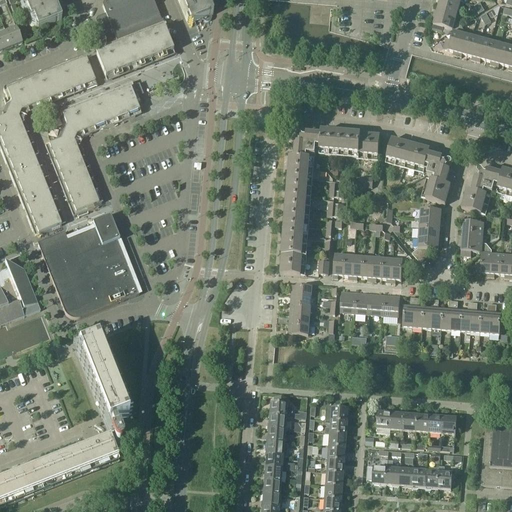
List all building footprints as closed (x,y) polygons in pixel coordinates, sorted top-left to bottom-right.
[(23,0),(31,19),(33,18),(38,29),(64,19),(59,6),(57,7),(53,0),(23,0)] [(106,15),(99,18),(98,18),(97,18),(97,19),(96,20),(96,21),(96,22),(96,23),(100,33),(97,35),(100,42),(98,43),(100,50),(99,51),(99,52),(99,53),(99,54),(108,78),(152,61),(154,61),(159,59),(160,57),(173,52),(173,50),(174,50),(174,49),(175,49),(175,48),(176,47),(176,46),(176,45),(175,44),(175,43),(174,43),(173,42),(172,42),(171,42),(170,42),(169,42),(152,0),(106,0),(107,1),(105,2),(103,4),(103,8),(106,15)] [(212,17),(211,16),(213,16),(206,0),(179,0),(190,25),(203,20),(203,21),(204,21),(204,22),(205,23),(206,23),(207,23),(208,23),(209,23),(210,22),(211,21),(211,20),(212,19),(212,18),(212,17)] [(458,13),(460,4),(446,0),(437,0),(437,2),(440,3),(439,8),(458,13)] [(455,22),(458,13),(439,8),(437,13),(434,12),(433,16),(455,22)] [(455,23),(455,22),(433,16),(432,21),(435,21),(432,32),(442,34),(444,30),(453,32),(455,23)] [(455,23),(453,32),(454,32),(462,28),(460,24),(455,23)] [(454,32),(453,33),(462,36),(464,31),(462,28),(454,32)] [(16,29),(6,33),(12,48),(22,44),(16,29)] [(0,47),(2,52),(12,48),(6,33),(0,35),(0,47)] [(463,36),(462,36),(453,33),(451,42),(446,41),(444,51),(454,54),(453,57),(457,58),(463,36)] [(472,38),(463,36),(457,58),(462,59),(462,56),(467,57),(472,38)] [(471,62),(476,63),(482,41),(472,38),(467,57),(472,59),(471,62)] [(491,43),(482,41),(476,63),(480,64),(481,61),(486,62),(491,43)] [(500,46),(491,43),(486,62),(491,64),(490,67),(494,68),(500,46)] [(509,48),(500,46),(494,68),(499,69),(499,66),(504,67),(509,48)] [(79,90),(91,85),(92,82),(90,78),(83,60),(82,60),(82,59),(81,58),(80,58),(79,59),(5,88),(4,88),(4,89),(4,90),(4,91),(6,98),(3,99),(6,105),(3,112),(0,112),(0,149),(33,233),(34,232),(36,237),(37,236),(38,238),(39,239),(40,239),(41,238),(41,237),(40,235),(60,227),(61,227),(54,208),(55,207),(52,199),(51,199),(47,191),(48,191),(45,182),(44,183),(38,168),(39,168),(36,159),(35,160),(20,122),(25,111),(40,105),(41,105),(59,98),(60,97),(63,96),(62,96),(78,90),(79,90)] [(76,215),(77,217),(78,219),(88,215),(87,213),(99,209),(98,206),(102,204),(99,198),(100,198),(80,146),(83,138),(135,118),(135,117),(141,114),(139,110),(142,109),(137,97),(138,97),(139,97),(139,96),(140,95),(140,94),(140,93),(140,92),(140,91),(139,90),(139,89),(138,89),(137,89),(136,89),(135,89),(134,89),(133,88),(128,90),(127,89),(122,91),(122,92),(122,93),(120,93),(118,93),(118,95),(114,96),(113,95),(102,100),(101,99),(73,111),(72,110),(64,113),(64,115),(62,115),(64,119),(60,120),(63,127),(58,139),(51,141),(53,145),(49,146),(54,159),(57,166),(56,168),(58,171),(59,172),(76,215)] [(341,135),(331,134),(321,133),(321,138),(320,153),(320,156),(329,157),(339,158),(341,135)] [(341,135),(339,158),(349,159),(359,160),(361,136),(351,135),(341,135)] [(295,160),(310,161),(311,158),(316,158),(316,153),(320,153),(321,138),(307,137),(306,140),(304,140),(301,136),(298,136),(297,137),(296,140),(300,144),(300,146),(296,146),(295,160)] [(361,136),(359,160),(369,160),(378,161),(380,138),(371,137),(361,136)] [(405,168),(411,146),(402,143),(392,141),(386,163),(395,166),(405,168)] [(429,156),(430,151),(421,148),(411,146),(405,168),(415,171),(424,174),(425,171),(429,156)] [(431,182),(446,186),(450,172),(446,171),(447,168),(451,166),(452,164),(451,161),(449,161),(444,164),(442,163),(443,160),(429,156),(425,171),(428,172),(427,177),(432,178),(431,182)] [(290,160),(289,169),(288,179),(312,181),(313,171),(313,162),(310,161),(295,160),(290,160)] [(494,189),(498,190),(502,175),(488,172),(487,175),(484,175),(482,170),(480,170),(478,171),(477,173),(480,177),(479,180),(476,179),(472,193),(487,196),(488,193),(493,194),(494,189)] [(511,173),(503,171),(502,175),(498,190),(497,193),(506,196),(511,197),(511,173)] [(310,200),(311,191),(312,181),(288,179),(288,189),(287,198),(310,200)] [(423,200),(445,207),(448,197),(451,187),(446,186),(431,182),(428,181),(425,191),(423,200)] [(464,201),(462,211),(484,217),(487,207),(490,197),(487,196),(472,193),(467,191),(464,201)] [(309,220),(309,210),(310,200),(287,198),(286,208),(285,218),(309,220)] [(441,212),(421,211),(420,221),(444,223),(444,218),(441,218),(441,212)] [(80,321),(81,320),(139,296),(118,242),(120,241),(110,218),(93,224),(95,230),(68,241),(65,234),(38,245),(65,314),(65,315),(66,316),(67,317),(68,318),(69,319),(71,320),(72,320),(73,321),(75,321),(76,321),(77,321),(79,321),(80,321)] [(284,237),(307,239),(308,229),(309,220),(285,218),(285,228),(284,237)] [(420,231),(440,232),(440,227),(443,227),(444,223),(420,221),(420,231)] [(463,228),(463,233),(483,235),(484,225),(461,223),(460,228),(463,228)] [(440,232),(420,231),(419,240),(442,242),(442,238),(439,237),(440,232)] [(483,240),(483,235),(463,233),(462,238),(459,238),(459,242),(482,244),(483,240)] [(283,240),(283,247),(282,256),(306,258),(306,248),(307,240),(307,239),(284,237),(283,240)] [(419,240),(418,250),(417,251),(425,260),(429,256),(430,251),(438,252),(439,246),(442,246),(442,242),(419,240)] [(482,245),(482,244),(459,242),(459,247),(462,247),(461,258),(471,259),(471,254),(482,255),(482,245)] [(420,264),(425,260),(417,251),(412,255),(420,264)] [(486,279),(490,279),(492,256),(491,256),(482,255),(481,265),(476,265),(475,275),(486,276),(486,279)] [(304,278),(305,268),(306,258),(282,256),(281,266),(281,276),(304,278)] [(501,257),(492,256),(490,279),(494,279),(495,276),(500,277),(501,257)] [(344,278),(345,258),(335,257),(333,280),(338,281),(338,278),(344,278)] [(511,257),(501,257),(500,277),(505,277),(505,280),(509,281),(511,257)] [(355,259),(345,258),(344,278),(349,279),(348,282),(353,282),(355,259)] [(404,262),(411,271),(417,267),(409,258),(404,262)] [(364,259),(355,259),(353,282),(357,282),(358,279),(363,280),(364,259)] [(374,260),(364,259),(363,280),(368,280),(368,283),(372,284),(374,260)] [(384,261),(374,260),(372,284),(376,284),(377,281),(382,281),(384,261)] [(393,262),(384,261),(382,281),(387,282),(387,285),(391,285),(393,262)] [(403,263),(393,262),(391,285),(396,285),(396,283),(402,283),(402,275),(407,275),(411,271),(404,262),(403,263)] [(0,327),(24,318),(40,312),(37,305),(38,305),(24,271),(5,263),(5,264),(8,270),(0,273),(0,327)] [(292,287),(291,297),(312,298),(312,289),(292,287)] [(355,316),(356,295),(342,294),(340,314),(355,316)] [(369,317),(371,297),(356,295),(355,316),(369,317)] [(291,297),(291,307),(311,308),(312,298),(291,297)] [(384,318),(386,298),(371,297),(369,317),(384,318)] [(400,299),(386,298),(384,318),(399,319),(400,299)] [(403,329),(412,330),(415,300),(411,300),(410,309),(404,309),(403,329)] [(422,331),(424,310),(419,310),(420,301),(415,300),(412,330),(422,331)] [(422,331),(432,332),(434,302),(430,301),(429,311),(424,310),(422,331)] [(432,332),(441,332),(443,312),(438,312),(439,302),(434,302),(432,332)] [(448,312),(443,312),(441,332),(451,333),(453,303),(449,303),(448,312)] [(451,333),(461,334),(462,314),(457,313),(458,304),(453,303),(451,333)] [(461,334),(470,335),(473,305),(469,305),(468,314),(462,314),(461,334)] [(470,335),(480,336),(482,315),(477,315),(478,305),(473,305),(470,335)] [(480,336),(490,336),(492,306),(488,306),(487,316),(482,315),(480,336)] [(497,307),(492,306),(490,336),(500,337),(501,330),(507,330),(508,317),(496,316),(497,307)] [(291,307),(290,316),(310,318),(311,308),(291,307)] [(289,326),(309,328),(310,318),(290,316),(289,326)] [(309,328),(289,326),(288,336),(309,338),(309,328)] [(387,338),(386,347),(399,348),(399,339),(387,338)] [(77,350),(108,426),(108,427),(108,426),(129,418),(98,341),(77,350)] [(292,420),(293,407),(287,407),(288,400),(274,399),(273,406),(270,405),(269,419),(286,420),(292,420)] [(331,410),(330,423),(346,425),(347,411),(331,410)] [(378,414),(377,431),(377,436),(390,437),(390,432),(392,415),(378,414)] [(405,416),(392,415),(390,432),(404,433),(405,416)] [(418,417),(405,416),(404,433),(416,434),(418,417)] [(431,418),(418,417),(416,434),(429,435),(431,418)] [(442,436),(444,419),(431,418),(429,435),(442,436)] [(269,419),(268,432),(285,433),(286,420),(269,419)] [(457,420),(444,419),(442,436),(455,437),(457,420)] [(345,438),(346,425),(330,423),(329,429),(325,429),(324,436),(329,437),(345,438)] [(99,432),(103,443),(109,440),(113,439),(116,446),(117,446),(119,446),(120,446),(120,445),(120,443),(114,429),(110,430),(108,426),(108,427),(108,426),(100,429),(95,427),(93,430),(99,432)] [(484,428),(483,442),(480,487),(511,489),(511,428),(494,427),(494,428),(484,428)] [(285,433),(268,432),(267,445),(284,446),(285,433)] [(329,437),(328,450),(344,451),(345,438),(329,437)] [(0,506),(117,461),(109,440),(103,443),(0,483),(0,506)] [(366,440),(365,447),(374,448),(374,440),(366,440)] [(267,445),(266,458),(283,459),(284,446),(267,445)] [(327,462),(343,464),(344,451),(328,450),(327,462)] [(283,459),(266,458),(265,471),(282,472),(294,473),(294,466),(282,465),(283,459)] [(342,477),(343,464),(327,462),(326,473),(326,475),(342,477)] [(381,463),(381,470),(368,469),(367,468),(366,482),(367,482),(373,482),(373,486),(386,487),(387,470),(388,463),(381,462),(381,463)] [(439,468),(439,470),(439,475),(437,491),(451,493),(452,481),(454,477),(452,477),(452,476),(445,475),(445,469),(439,468)] [(387,470),(386,487),(399,488),(400,472),(387,470)] [(420,473),(413,473),(412,489),(412,491),(413,492),(417,493),(419,491),(419,490),(425,490),(426,474),(427,470),(420,470),(420,473)] [(429,474),(426,474),(425,490),(425,492),(426,494),(430,494),(432,492),(432,491),(437,491),(439,475),(439,470),(429,470),(429,474)] [(265,471),(264,484),(281,485),(282,472),(265,471)] [(399,488),(412,489),(413,473),(400,472),(399,488)] [(326,475),(325,488),(341,490),(342,477),(326,475)] [(281,485),(264,484),(263,497),(280,498),(281,485)] [(325,488),(324,501),(340,503),(341,490),(325,488)] [(263,497),(262,510),(279,511),(280,498),(263,497)] [(339,511),(340,503),(324,501),(322,511),(339,511)]
